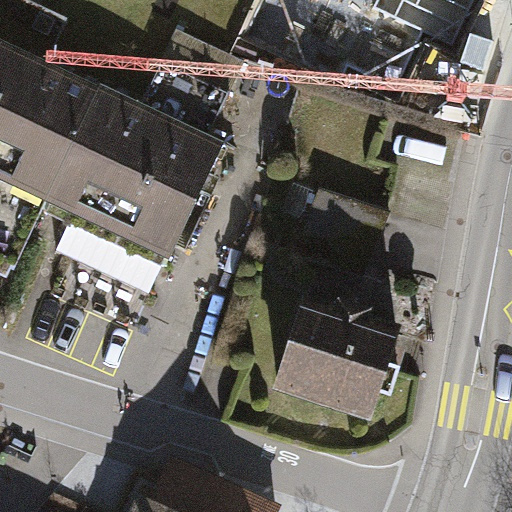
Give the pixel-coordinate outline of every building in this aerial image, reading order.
[(0,29),(14,0),(0,0),(0,262),(14,270),(48,200),(101,89),(0,41),(0,29)] [(477,0),(380,0),(377,9),(456,46),(477,0)] [(176,28),(161,60),(228,92),(243,61),(176,28)] [(103,85),(101,89),(48,200),(74,213),(57,250),(149,293),(163,263),(167,266),(224,144),(211,138),(229,93),(228,92),(161,60),(140,103),(103,85)] [(320,189),(293,253),(364,274),(390,212),(320,189)] [(339,311),(307,301),(279,386),(370,416),(378,390),(391,395),(400,369),(387,365),(398,331),(365,320),(373,298),(346,289),(339,311)] [(272,511),(273,511),(155,462),(134,511),(272,511)]
